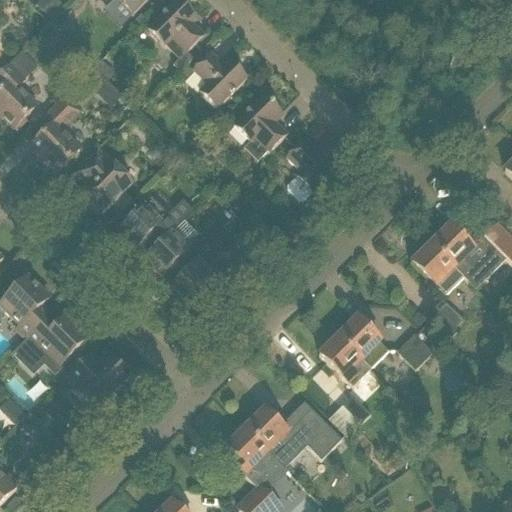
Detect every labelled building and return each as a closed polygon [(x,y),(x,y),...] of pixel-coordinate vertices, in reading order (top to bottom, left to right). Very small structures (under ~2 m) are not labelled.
[(52,0),(45,0),(37,9),(50,23),(62,10),(52,0)] [(150,0),(116,0),(115,2),(132,19),(150,0)] [(183,55),(201,37),(190,25),(194,21),(175,1),(144,32),(162,49),(169,41),(183,55)] [(62,19),(52,26),(63,42),(73,35),(62,19)] [(43,44),(55,54),(63,46),(51,35),(43,44)] [(36,71),(21,56),(9,68),(0,76),(0,120),(13,133),(36,111),(17,92),(25,84),(36,71)] [(196,99),(198,96),(216,113),(246,83),(226,63),(222,68),(210,56),(192,75),(194,77),(184,87),(196,99)] [(103,82),(93,73),(85,80),(90,86),(87,89),(92,94),(103,82)] [(257,167),(267,156),(268,157),(287,138),(273,124),(280,117),(263,100),(232,131),(250,148),(243,154),(257,167)] [(42,139),(30,150),(57,178),(79,155),(60,136),(80,117),(64,101),(34,130),(42,139)] [(299,177),(294,181),(286,190),(287,197),(297,207),(303,207),(343,167),(325,150),(317,158),(304,144),(285,163),(299,177)] [(76,196),(100,220),(132,188),(108,164),(107,164),(96,154),(71,179),(82,190),(76,196)] [(195,154),(185,163),(197,175),(206,166),(195,154)] [(240,218),(255,202),(246,193),(231,210),(240,218)] [(178,231),(177,230),(192,214),(182,205),(167,220),(151,203),(117,237),(134,255),(135,254),(144,263),(170,237),(171,238),(178,231)] [(430,249),(463,282),(475,295),(505,265),(511,271),(511,245),(496,230),(472,254),(449,230),(430,249)] [(192,243),(180,246),(171,238),(170,237),(144,263),(161,281),(162,281),(171,290),(170,291),(171,291),(197,264),(205,256),(192,243)] [(430,249),(411,268),(435,291),(445,300),(463,282),(430,249)] [(235,280),(227,272),(216,282),(197,264),(171,291),(188,308),(198,317),(235,280)] [(49,303),(27,281),(0,308),(0,309),(20,330),(17,333),(26,342),(51,318),(42,309),(49,303)] [(446,308),(438,316),(455,332),(463,325),(446,308)] [(60,370),(88,342),(67,321),(60,327),(51,318),(26,342),(36,353),(40,350),(60,370)] [(379,346),(356,322),(337,341),(361,365),(369,374),(387,356),(379,347),(379,346)] [(443,350),(445,348),(435,338),(433,340),(429,344),(439,354),(443,350)] [(434,360),(414,339),(397,356),(416,377),(434,360)] [(337,341),(318,360),(342,384),(343,383),(352,392),(360,383),(351,374),(361,365),(337,341)] [(99,366),(90,357),(65,382),(74,392),(71,394),(93,416),(128,382),(106,360),(99,366)] [(482,416),(486,404),(476,400),(472,412),(482,416)] [(368,419),(351,401),(342,410),(328,424),(345,441),(368,419)] [(287,438),(263,414),(244,433),(268,457),(277,448),(286,457),(295,449),(286,439),(287,438)] [(476,438),(481,431),(474,426),(469,434),(476,438)] [(268,457),(244,433),(226,452),(236,462),(231,467),(256,492),(235,511),(281,511),(267,497),(287,477),(268,457)] [(314,438),(303,449),(320,466),(330,455),(314,438)] [(0,509),(8,501),(20,490),(8,478),(5,482),(0,476),(0,473),(2,471),(0,469),(0,509)] [(511,511),(511,503),(502,509),(503,511),(511,511)]
